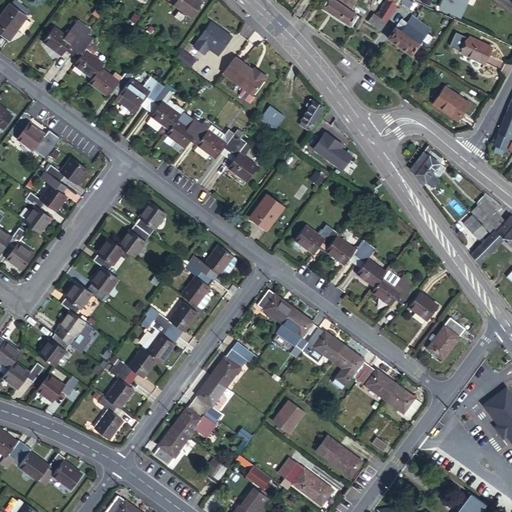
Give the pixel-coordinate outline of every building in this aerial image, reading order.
[(200,2),(197,0),(175,0),(172,5),(189,17),(200,2)] [(323,0),(319,6),(350,25),(357,15),(350,10),(355,3),(354,3),(355,1),(353,0),(351,0),(351,1),(349,0),(323,0)] [(382,0),(381,0),(369,21),(381,28),(396,2),(393,0),(388,0),(387,3),(382,0)] [(447,0),(443,8),(463,17),(470,0),(447,0)] [(9,8),(0,19),(0,34),(8,40),(23,19),(9,8)] [(386,38),(411,55),(429,29),(411,15),(407,21),(401,17),(395,27),(394,26),(386,38)] [(217,27),(209,22),(191,46),(199,51),(204,45),(206,47),(217,54),(225,43),(220,40),(224,33),(216,28),(217,27)] [(66,45),(72,49),(83,34),(76,29),(69,40),(50,26),(39,40),(59,54),(60,53),(66,45)] [(216,28),(224,33),(220,40),(225,43),(230,35),(217,27),(216,28)] [(79,54),(72,62),(71,64),(89,77),(97,66),(100,62),(82,49),(90,39),(83,34),(72,49),(79,54)] [(466,35),(459,51),(481,61),(489,45),(466,35)] [(60,53),(66,58),(72,49),(66,45),(60,53)] [(72,49),(66,58),(72,62),(79,54),(72,49)] [(175,58),(189,67),(195,59),(181,50),(175,58)] [(252,68),(234,55),(225,68),(222,72),(253,94),(267,75),(257,68),(255,70),(252,68)] [(118,90),(128,76),(130,75),(124,70),(117,81),(97,66),(89,77),(85,82),(105,96),(108,91),(112,86),(118,90)] [(149,100),(161,84),(156,80),(153,85),(146,80),(141,86),(128,76),(118,90),(114,96),(113,97),(132,112),(137,104),(144,96),(149,100)] [(446,83),(435,100),(459,116),(471,99),(446,83)] [(175,118),(178,113),(176,112),(163,103),(167,97),(171,92),(161,84),(149,100),(155,104),(149,113),(148,114),(167,128),(175,118)] [(108,91),(114,96),(118,90),(112,86),(108,91)] [(310,105),(299,122),(309,129),(325,105),(310,95),(306,102),(310,105)] [(143,109),(149,100),(144,96),(137,104),(143,109)] [(163,103),(176,112),(179,106),(167,97),(163,103)] [(155,104),(149,100),(143,109),(149,113),(155,104)] [(271,103),(262,117),(277,127),(286,114),(271,103)] [(507,140),(511,126),(511,108),(507,107),(495,139),(505,143),(507,140)] [(205,128),(207,126),(201,122),(199,124),(194,132),(187,127),(175,118),(167,128),(163,133),(182,147),(188,140),(190,136),(196,141),(205,128)] [(194,132),(199,124),(193,119),(187,127),(194,132)] [(28,121),(16,138),(31,148),(38,152),(48,138),(42,134),(43,132),(28,121)] [(227,152),(238,137),(234,134),(228,129),(220,139),(205,128),(196,141),(194,143),(214,157),(218,152),(221,147),(227,152)] [(314,146),(343,167),(352,155),(338,146),(341,143),(325,131),(314,146)] [(245,142),(238,137),(227,152),(234,157),(230,161),(226,167),(245,181),(256,166),(237,152),(245,142)] [(505,143),(495,139),(493,143),(504,148),(505,143)] [(415,159),(430,171),(431,168),(437,173),(443,166),(437,162),(440,159),(431,151),(428,154),(425,152),(428,149),(430,147),(428,145),(427,144),(415,159)] [(224,156),(227,152),(221,147),(218,152),(224,156)] [(234,157),(227,152),(224,156),(230,161),(234,157)] [(49,163),(45,169),(61,180),(65,175),(76,183),(88,168),(71,156),(60,171),(49,163)] [(413,173),(420,183),(430,171),(415,159),(408,167),(409,168),(411,171),(413,173)] [(50,183),(40,197),(45,202),(57,210),(67,196),(62,192),(56,187),(61,180),(45,169),(40,175),(50,183)] [(62,192),(67,185),(61,180),(56,187),(62,192)] [(34,205),(24,219),(41,232),(52,218),(40,209),(45,202),(40,197),(29,190),(24,197),(34,205)] [(495,211),(499,206),(492,199),(485,194),(483,192),(474,201),(476,203),(481,198),(485,202),(486,200),(494,208),(493,209),(495,211)] [(270,198),(254,220),(269,232),(286,209),(270,198)] [(491,212),(493,209),(494,208),(486,200),(485,202),(481,198),(476,203),(469,210),(481,221),(491,212)] [(141,218),(136,224),(151,235),(155,228),(156,230),(166,217),(150,204),(140,217),(141,218)] [(499,220),(491,212),(481,221),(489,230),(499,220)] [(0,218),(2,216),(0,214),(0,252),(2,249),(6,243),(11,238),(0,229),(0,218)] [(473,257),(477,263),(502,237),(511,245),(511,216),(509,215),(495,231),(494,230),(491,234),(471,254),(473,257)] [(474,218),(467,225),(480,238),(487,231),(474,218)] [(325,223),(318,233),(323,237),(330,227),(325,223)] [(131,229),(119,245),(126,249),(136,257),(147,242),(146,241),(151,235),(136,224),(132,230),(131,229)] [(326,247),(335,234),(337,232),(330,227),(323,237),(318,233),(305,224),(293,239),(312,253),(316,247),(319,243),(326,247)] [(18,228),(11,238),(6,243),(13,248),(5,259),(19,270),(31,253),(17,243),(25,232),(18,228)] [(356,259),(367,245),(361,240),(355,249),(335,234),(326,247),(324,250),(344,264),(347,259),(350,255),(356,259)] [(93,260),(102,267),(108,272),(113,265),(114,266),(126,249),(119,245),(109,237),(97,253),(98,254),(93,260)] [(239,258),(238,256),(235,253),(222,244),(219,241),(207,258),(196,251),(191,258),(206,268),(211,262),(216,265),(225,272),(229,272),(239,258)] [(316,247),(323,252),(324,250),(326,247),(319,243),(316,247)] [(382,276),(386,271),(367,258),(373,249),(367,245),(356,259),(362,264),(359,268),(356,273),(374,286),(382,276)] [(347,259),(353,263),(356,259),(350,255),(347,259)] [(183,290),(197,301),(212,283),(206,279),(201,275),(206,268),(191,258),(186,264),(197,272),(183,290)] [(356,259),(353,263),(359,268),(362,264),(356,259)] [(206,268),(211,272),(216,265),(211,262),(206,268)] [(86,289),(92,293),(102,301),(106,294),(107,295),(119,280),(108,272),(102,267),(90,282),(91,284),(86,289)] [(206,279),(211,272),(206,268),(201,275),(206,279)] [(374,286),(371,291),(390,305),(395,299),(402,303),(415,285),(409,280),(407,282),(400,277),(399,278),(387,270),(386,271),(382,276),(374,286)] [(61,303),(70,309),(76,314),(80,308),(81,310),(92,293),(86,289),(76,282),(64,297),(65,298),(61,303)] [(262,310),(274,293),(271,291),(259,308),(262,310)] [(262,310),(281,323),(293,307),(274,293),(262,310)] [(421,293),(410,307),(430,321),(441,307),(421,293)] [(159,311),(154,318),(168,329),(174,322),(183,329),(198,310),(183,299),(168,318),(159,311)] [(300,351),(317,328),(311,323),(312,321),(293,307),(281,323),(302,338),(295,347),(300,351)] [(59,326),(55,332),(70,342),(73,337),(74,337),(87,321),(76,314),(70,309),(58,325),(59,326)] [(158,331),(144,350),(155,358),(159,361),(174,342),(164,335),(168,329),(154,318),(149,324),(158,331)] [(431,341),(426,348),(442,359),(458,337),(457,336),(463,329),(448,318),(435,336),(431,333),(427,339),(431,341)] [(174,322),(168,329),(178,336),(183,329),(174,322)] [(331,361),(344,345),(325,331),(324,332),(317,328),(300,351),(316,362),(322,354),(331,361)] [(178,336),(168,329),(164,335),(174,342),(178,336)] [(49,338),(37,353),(53,364),(54,365),(65,350),(64,349),(70,342),(55,332),(50,339),(49,338)] [(2,340),(0,338),(0,362),(7,367),(10,362),(13,359),(19,351),(3,339),(2,340)] [(236,341),(230,349),(245,360),(250,364),(256,356),(236,341)] [(357,380),(368,365),(361,360),(363,359),(344,345),(331,361),(341,368),(333,377),(343,385),(350,375),(357,380)] [(102,352),(107,356),(111,350),(106,347),(102,352)] [(117,357),(112,363),(127,374),(132,368),(137,372),(142,376),(155,358),(144,350),(140,347),(127,364),(117,357)] [(223,356),(209,375),(225,387),(245,360),(230,349),(224,357),(223,356)] [(10,362),(7,367),(1,375),(16,387),(24,375),(31,380),(42,365),(35,360),(28,371),(13,359),(10,362)] [(116,406),(118,407),(133,388),(128,385),(122,380),(127,374),(112,363),(107,369),(118,377),(103,396),(116,406)] [(54,365),(53,364),(34,390),(51,402),(60,389),(66,394),(77,378),(71,374),(69,376),(54,365)] [(382,399),(394,382),(376,368),(374,370),(368,365),(357,380),(382,399)] [(132,368),(127,374),(132,379),(137,372),(132,368)] [(132,379),(127,374),(122,380),(128,385),(132,379)] [(196,395),(191,402),(205,412),(210,406),(220,393),(225,387),(209,375),(195,394),(196,395)] [(413,396),(394,382),(382,399),(408,418),(419,402),(413,397),(413,396)] [(486,401),(485,409),(497,424),(505,435),(511,444),(511,397),(505,387),(486,401)] [(97,399),(100,395),(93,390),(90,394),(97,399)] [(225,397),(220,393),(210,406),(216,411),(225,399),(225,397)] [(103,396),(101,394),(100,395),(97,399),(96,400),(107,408),(93,427),(107,437),(121,418),(119,418),(111,412),(116,406),(103,396)] [(304,413),(287,401),(277,415),(293,427),(304,413)] [(171,426),(186,437),(193,428),(204,436),(216,420),(205,412),(191,402),(186,408),(185,408),(171,426)] [(116,406),(111,412),(119,418),(124,412),(118,407),(116,406)] [(216,411),(210,406),(205,412),(216,420),(221,414),(216,411)] [(293,427),(277,415),(272,422),(288,434),(293,427)] [(493,427),(502,438),(505,435),(497,424),(493,427)] [(185,440),(186,437),(171,426),(157,445),(158,447),(153,454),(166,464),(174,454),(185,440)] [(14,441),(0,430),(0,453),(3,456),(5,453),(11,458),(22,443),(16,438),(14,441)] [(375,437),(370,443),(381,451),(386,445),(375,437)] [(330,441),(319,456),(348,478),(361,462),(338,445),(337,446),(330,441)] [(28,448),(22,443),(11,458),(17,462),(16,465),(35,480),(46,465),(47,464),(27,450),(28,448)] [(58,451),(47,464),(46,465),(36,480),(41,484),(42,483),(51,472),(70,486),(81,472),(62,457),(63,455),(58,451)] [(294,463),(287,458),(277,472),(284,477),(294,463)] [(213,466),(209,463),(204,470),(210,475),(208,477),(215,482),(225,469),(216,462),(213,466)] [(325,485),(295,462),(294,463),(284,477),(283,478),(284,478),(291,484),(314,501),(320,506),(332,490),(325,485)] [(261,472),(252,465),(244,474),(254,482),(261,472)] [(267,476),(261,472),(254,482),(259,486),(267,476)] [(291,484),(284,478),(280,484),(287,489),(291,484)] [(244,494),(230,511),(255,511),(266,498),(258,492),(251,487),(245,495),(244,494)] [(473,511),(478,505),(461,492),(451,506),(454,508),(451,511),(419,511),(418,511),(417,511),(473,511)] [(139,511),(124,500),(122,503),(115,498),(104,511),(139,511)] [(38,511),(24,501),(15,511),(38,511)]
